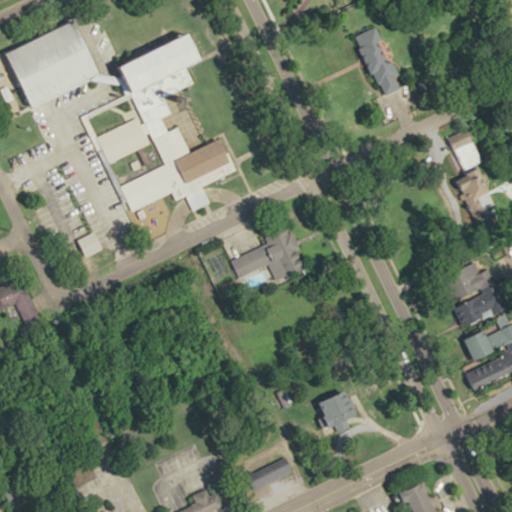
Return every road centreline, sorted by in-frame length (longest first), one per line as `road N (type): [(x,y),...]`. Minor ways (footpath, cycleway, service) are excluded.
road 1 (tertiary): [(485,511),(238,0)]
road 2 (residential): [(321,170),(75,286),(49,280),(21,233)]
road 3 (residential): [(321,170),(511,78)]
road 4 (residential): [(0,182),(70,147),(126,264)]
road 5 (residential): [(70,147),(54,112),(113,86),(70,0)]
road 6 (secondary): [(450,439),(294,511)]
